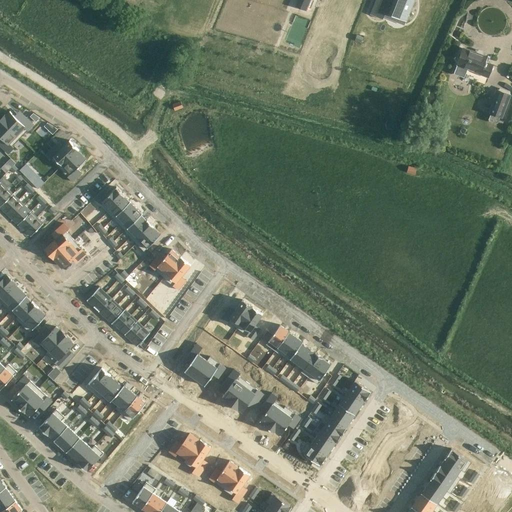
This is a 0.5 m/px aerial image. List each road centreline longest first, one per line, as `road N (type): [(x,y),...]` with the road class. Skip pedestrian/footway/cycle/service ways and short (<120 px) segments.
road 1 (residential): [(3,78),(83,131),(225,266)]
road 2 (residential): [(225,266),(389,381)]
road 3 (residential): [(148,375),(13,251)]
road 4 (residential): [(316,489),(180,396)]
road 5 (residential): [(225,266),(148,375)]
road 6 (residential): [(389,381),(316,489)]
road 7 (residential): [(99,496),(0,412)]
road 8 (residential): [(99,496),(180,396)]
